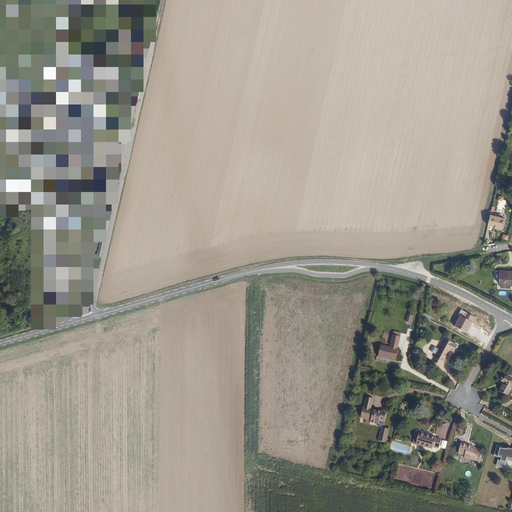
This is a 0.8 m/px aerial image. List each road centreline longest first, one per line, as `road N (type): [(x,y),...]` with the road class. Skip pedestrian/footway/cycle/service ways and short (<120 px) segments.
road 1 (secondary): [(0,344),(254,272),(372,267)]
road 2 (secondary): [(506,317),(428,280),(372,267)]
